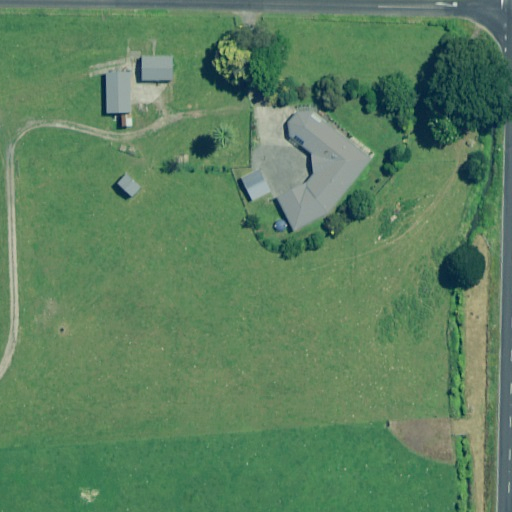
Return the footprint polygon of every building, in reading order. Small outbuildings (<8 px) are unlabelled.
[(173,80),(173,58),(140,58),(140,80),(173,80)] [(127,73),(105,74),(106,112),(128,112),(127,73)] [(371,158),(309,109),(304,115),(299,111),(283,131),(312,153),(314,173),(309,180),(277,197),(294,230),(328,213),(371,158)] [(133,115),(122,115),(123,126),(133,126),(133,115)] [(265,181),(258,168),(241,178),(248,191),(265,181)] [(142,186),(128,173),(118,184),(133,196),(142,186)]
